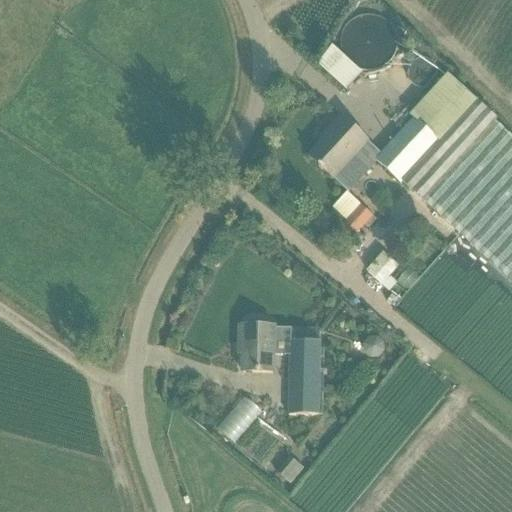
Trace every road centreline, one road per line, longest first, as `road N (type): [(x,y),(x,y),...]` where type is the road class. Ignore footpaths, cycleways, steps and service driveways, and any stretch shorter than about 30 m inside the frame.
road 1 (unclassified): [(166,511),(139,430),(135,357),(155,284),(252,118),(260,47),(245,0)]
road 2 (track): [(132,393),(0,311)]
